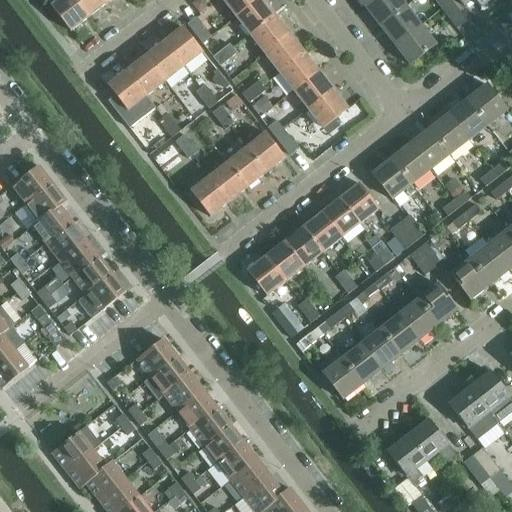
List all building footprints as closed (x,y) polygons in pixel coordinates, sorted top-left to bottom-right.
[(89,18),(75,0),(59,0),(50,7),(70,32),(89,18)] [(105,0),(75,0),(89,18),(108,3),(105,0)] [(220,0),(234,18),(257,0),(220,0)] [(257,0),(234,18),(249,36),(275,16),(262,0),(257,0)] [(358,0),(365,9),(375,0),(358,0)] [(375,0),(365,9),(380,28),(407,7),(400,0),(375,0)] [(433,0),(442,10),(452,2),(450,0),(433,0)] [(458,0),(464,7),(471,0),(473,0),(481,8),(486,10),(493,4),(492,0),(458,0)] [(452,2),(442,10),(457,29),(467,21),(452,2)] [(380,28),(395,47),(421,26),(407,7),(380,28)] [(249,36),(264,55),(290,35),(275,16),(249,36)] [(186,25),(201,44),(211,37),(196,18),(186,25)] [(421,26),(395,47),(410,66),(436,45),(421,26)] [(183,29),(164,43),(184,69),(203,55),(183,29)] [(264,55),(278,74),(304,54),(290,35),(264,55)] [(164,43),(145,58),(165,84),(184,69),(164,43)] [(229,45),(221,51),(228,61),(236,54),(229,45)] [(228,61),(221,51),(212,58),(219,67),(228,61)] [(278,74),(293,92),(319,72),(304,54),(278,74)] [(145,58),(126,72),(146,98),(165,84),(145,58)] [(146,98),(126,72),(107,87),(127,113),(146,98)] [(293,92),(308,111),(333,91),(319,72),(293,92)] [(258,83),(250,89),(257,98),(265,92),(258,83)] [(174,91),(195,120),(204,113),(183,85),(174,91)] [(486,85),(467,100),(488,127),(507,112),(486,85)] [(195,94),(201,103),(211,95),(205,87),(195,94)] [(257,98),(250,89),(241,96),(248,105),(257,98)] [(333,91),(308,111),(322,130),(348,110),(333,91)] [(211,95),(201,103),(208,111),(217,104),(211,95)] [(467,100),(448,115),(469,142),(488,127),(467,100)] [(211,116),(218,124),(227,116),(220,108),(211,116)] [(448,115),(429,130),(450,156),(469,142),(448,115)] [(158,123),(164,131),(174,124),(167,116),(158,123)] [(227,116),(218,124),(224,132),(233,125),(227,116)] [(277,121),(267,129),(273,137),(283,129),(277,121)] [(174,124),(164,131),(171,140),(180,133),(174,124)] [(299,148),(283,129),(273,137),(289,156),(299,148)] [(429,130),(410,144),(431,171),(450,156),(429,130)] [(265,134),(246,149),(265,174),(284,159),(265,134)] [(174,144),(181,152),(190,145),(183,136),(174,144)] [(410,144),(391,159),(412,186),(431,171),(410,144)] [(190,145),(181,152),(187,160),(196,153),(190,145)] [(246,149),(227,164),(246,189),(265,174),(246,149)] [(412,186),(391,159),(372,174),(393,201),(412,186)] [(503,162),(492,171),(498,179),(509,170),(503,162)] [(227,164),(208,179),(227,204),(246,189),(227,164)] [(11,188),(25,206),(52,185),(38,167),(11,188)] [(498,179),(492,171),(480,180),(486,188),(498,179)] [(511,178),(503,185),(509,193),(511,190),(511,178)] [(227,204),(208,179),(189,193),(208,219),(227,204)] [(25,206),(38,222),(39,223),(59,207),(60,208),(66,203),(52,185),(25,206)] [(359,185),(340,200),(360,225),(379,211),(359,185)] [(509,193),(503,185),(491,194),(497,202),(509,193)] [(465,192),(454,200),(460,208),(471,199),(465,192)] [(340,200),(322,214),(341,240),(360,225),(340,200)] [(460,208),(454,200),(442,209),(448,217),(460,208)] [(476,206),(465,214),(471,222),(482,214),(476,206)] [(32,227),(46,245),(73,224),(60,208),(59,207),(39,223),(38,222),(32,227)] [(322,214),(303,228),(323,254),(341,240),(322,214)] [(471,222),(465,214),(453,223),(459,231),(471,222)] [(410,216),(400,224),(415,243),(424,235),(410,216)] [(46,245),(59,261),(86,241),(73,224),(46,245)] [(415,243),(400,224),(390,231),(405,250),(415,243)] [(303,228),(284,243),(304,269),(323,254),(303,228)] [(511,235),(508,230),(489,245),(509,271),(511,269),(511,235)] [(59,261),(72,279),(99,258),(86,241),(59,261)] [(429,241),(420,249),(435,268),(445,261),(429,241)] [(371,249),(378,257),(387,250),(380,242),(371,249)] [(284,243),(266,257),(286,283),(304,269),(284,243)] [(489,245),(470,259),(490,286),(509,271),(489,245)] [(435,268),(420,249),(410,257),(425,276),(435,268)] [(387,250),(378,257),(385,266),(394,259),(387,250)] [(10,260),(16,268),(23,262),(17,254),(10,260)] [(286,283),(266,257),(247,272),(267,298),(286,283)] [(72,279),(86,296),(112,275),(99,258),(72,279)] [(490,286),(470,259),(450,274),(471,301),(490,286)] [(23,262),(16,268),(22,276),(29,270),(23,262)] [(335,278),(341,286),(350,279),(344,271),(335,278)] [(126,293),(112,275),(78,302),(92,320),(126,293)] [(386,275),(374,284),(381,292),(392,283),(386,275)] [(350,279),(341,286),(348,294),(357,287),(350,279)] [(10,286),(17,294),(24,289),(18,280),(10,286)] [(381,292),(374,284),(363,292),(370,300),(381,292)] [(412,293),(418,301),(418,300),(439,326),(458,311),(437,285),(437,286),(426,294),(420,286),(412,293)] [(36,294),(42,302),(50,296),(44,288),(36,294)] [(24,289),(17,294),(22,301),(30,296),(24,289)] [(50,296),(42,302),(48,310),(56,304),(50,296)] [(297,306),(303,315),(313,308),(306,299),(297,306)] [(418,300),(418,301),(399,315),(420,341),(439,326),(418,300)] [(0,334),(1,334),(2,335),(12,328),(21,320),(7,302),(0,307),(0,334)] [(348,304),(336,313),(342,321),(354,312),(348,304)] [(313,308),(303,315),(310,323),(319,316),(313,308)] [(342,321),(336,313),(325,322),(331,330),(342,321)] [(37,321),(43,329),(51,323),(45,315),(37,321)] [(399,315),(380,330),(401,356),(420,341),(399,315)] [(51,323),(43,329),(49,336),(47,338),(55,348),(65,341),(51,323)] [(63,329),(70,337),(77,331),(71,323),(63,329)] [(0,362),(24,344),(12,328),(2,335),(1,334),(0,334),(0,362)] [(380,330),(361,345),(382,371),(401,356),(380,330)] [(299,343),(304,350),(315,341),(310,334),(299,343)] [(136,361),(150,379),(177,358),(163,340),(136,361)] [(24,344),(0,362),(0,387),(2,390),(38,361),(24,344)] [(361,345),(342,360),(362,386),(382,371),(361,345)] [(157,401),(164,396),(190,375),(177,358),(150,379),(144,384),(157,401)] [(362,386),(342,360),(324,374),(323,374),(343,401),(362,386)] [(511,413),(511,399),(510,398),(511,397),(490,372),(470,388),(498,425),(511,413)] [(164,396),(177,413),(204,392),(190,375),(164,396)] [(107,384),(113,392),(120,386),(114,378),(107,384)] [(469,430),(478,441),(498,425),(470,388),(449,404),(469,430)] [(177,413),(190,430),(217,409),(204,392),(177,413)] [(128,411),(134,419),(141,413),(135,405),(128,411)] [(190,430),(203,447),(230,426),(217,409),(190,430)] [(141,413),(134,419),(140,427),(147,421),(141,413)] [(115,421),(121,429),(129,423),(123,415),(115,421)] [(429,420),(408,436),(428,461),(438,453),(447,465),(456,457),(448,446),(448,445),(429,420)] [(129,423),(121,429),(127,436),(135,430),(129,423)] [(203,447),(217,464),(244,443),(230,426),(203,447)] [(52,454),(66,472),(93,451),(101,445),(87,427),(52,454)] [(428,461),(408,436),(387,452),(407,477),(416,488),(425,481),(417,470),(428,461)] [(154,445),(160,453),(168,447),(162,439),(154,445)] [(217,464),(230,481),(257,460),(244,443),(217,464)] [(168,447),(160,453),(166,461),(174,455),(168,447)] [(142,455),(148,463),(155,457),(149,449),(142,455)] [(482,449),(473,457),(490,479),(500,471),(482,449)] [(80,490),(86,485),(85,484),(106,468),(105,467),(93,451),(66,472),(80,490)] [(155,457),(148,463),(154,470),(161,465),(155,457)] [(490,479),(473,457),(463,464),(481,486),(490,479)] [(230,481),(243,498),(270,478),(257,460),(230,481)] [(85,484),(86,485),(99,501),(125,480),(112,462),(105,467),(106,468),(85,484)] [(181,480),(187,487),(194,481),(189,474),(181,480)] [(243,498),(254,511),(263,511),(264,511),(263,511),(284,495),(283,494),(270,478),(243,498)] [(99,501),(107,511),(120,511),(139,497),(125,480),(99,501)] [(194,481),(187,487),(193,495),(201,489),(194,481)] [(169,489),(175,497),(182,491),(176,483),(169,489)] [(296,511),(303,507),(289,489),(283,494),(284,495),(263,511),(264,511),(263,511),(296,511)] [(182,491),(175,497),(181,505),(188,499),(182,491)] [(446,511),(453,511),(464,503),(455,493),(440,505),(446,511)] [(411,504),(417,511),(432,511),(421,496),(411,504)] [(120,511),(150,511),(139,497),(120,511)]
